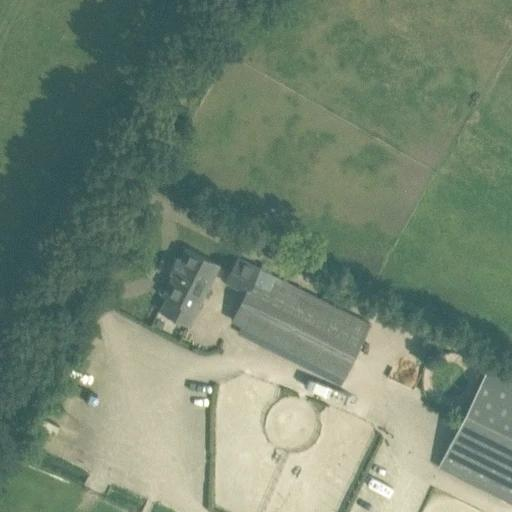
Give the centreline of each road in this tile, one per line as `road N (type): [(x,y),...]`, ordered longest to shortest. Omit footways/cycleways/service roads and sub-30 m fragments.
road 1 (unknown): [(395,511),(421,430),(390,394),(124,337)]
road 2 (unknown): [(124,337),(145,449),(163,491),(188,511)]
